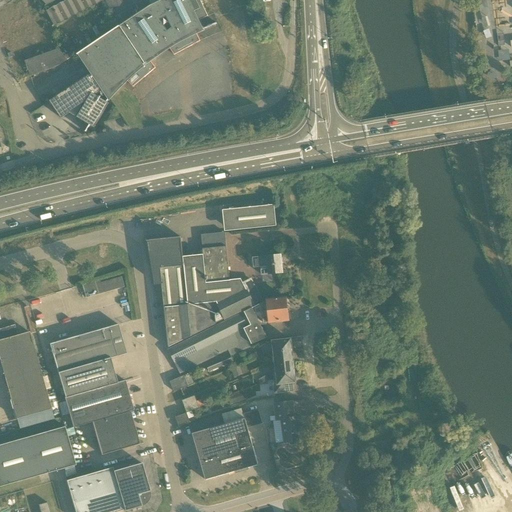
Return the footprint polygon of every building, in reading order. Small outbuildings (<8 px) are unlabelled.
[(42,0),(47,5),(46,5),(47,5),(48,5),(50,10),(47,11),(54,26),(103,0),(69,0),(57,6),(55,1),(56,1),(55,0),(54,0),(42,0)] [(160,0),(150,5),(117,27),(108,33),(109,33),(77,55),(80,54),(92,73),(110,98),(117,91),(127,81),(133,87),(155,68),(150,61),(159,54),(169,47),(174,55),(200,41),(196,33),(201,30),(197,21),(208,16),(199,0),(160,0)] [(108,33),(117,27),(150,5),(146,0),(105,0),(115,18),(104,24),(108,33)] [(64,56),(59,49),(25,61),(30,76),(57,66),(77,53),(75,49),(64,56)] [(85,132),(86,132),(90,125),(94,128),(109,104),(107,102),(110,98),(92,73),(50,101),(61,119),(86,102),(77,118),(89,125),(85,132)] [(274,205),(228,210),(231,231),(276,226),(274,205)] [(169,348),(169,347),(215,324),(215,323),(253,304),(241,279),(229,280),(225,235),(201,237),(203,255),(183,257),(181,237),(147,241),(149,241),(156,283),(161,283),(162,292),(163,292),(163,295),(164,310),(165,310),(165,313),(164,313),(165,319),(166,319),(166,322),(165,322),(166,325),(167,332),(166,333),(168,348),(169,348)] [(281,255),(253,258),(254,267),(261,267),(262,275),(283,273),(281,255)] [(121,277),(83,288),(86,298),(124,287),(121,277)] [(252,277),(242,282),(253,304),(263,299),(252,277)] [(285,298),(265,300),(267,323),(270,322),(288,320),(288,318),(289,317),(288,314),(287,313),(286,305),(287,304),(287,301),(286,300),(285,298)] [(57,374),(64,398),(117,383),(110,358),(126,354),(117,324),(49,344),(57,374)] [(29,332),(17,336),(14,325),(0,329),(0,362),(16,419),(51,409),(29,332)] [(367,332),(354,333),(356,350),(367,349),(368,344),(367,332)] [(272,340),(273,342),(273,348),(271,348),(271,352),(292,350),(290,338),(272,340)] [(262,349),(250,354),(252,359),(264,354),(262,349)] [(292,350),(271,352),(272,356),(274,356),(275,363),(293,361),(292,350)] [(233,361),(231,357),(206,367),(208,371),(233,361)] [(293,361),(275,363),(276,369),(274,370),(274,374),(294,372),(293,361)] [(240,366),(231,369),(234,377),(243,374),(240,366)] [(274,383),(275,393),(293,391),(293,383),(296,383),(294,372),(274,374),(275,378),(277,378),(277,383),(274,383)] [(183,376),(179,378),(170,382),(174,392),(188,386),(183,376)] [(73,428),(92,422),(91,422),(129,411),(133,410),(124,380),(117,383),(64,398),(73,428)] [(241,401),(238,393),(228,397),(230,405),(241,401)] [(199,408),(194,396),(182,400),(186,413),(199,408)] [(274,427),(266,428),(269,445),(289,442),(289,444),(291,445),(296,445),(297,443),(297,441),(302,441),(300,425),(302,425),(301,417),(294,418),(292,401),(275,403),(276,416),(272,416),(274,427)] [(243,414),(244,419),(192,434),(205,480),(258,465),(247,427),(262,422),(259,410),(243,414)] [(139,444),(129,411),(91,422),(92,422),(101,455),(139,444)] [(6,420),(0,421),(0,432),(9,430),(6,420)] [(64,427),(0,444),(0,486),(75,465),(64,427)] [(124,510),(124,511),(141,506),(140,505),(142,504),(144,503),(145,501),(147,498),(148,496),(148,494),(149,491),(141,463),(113,471),(124,510)] [(66,477),(76,474),(74,467),(64,469),(66,477)] [(85,475),(95,511),(115,511),(124,510),(113,471),(112,467),(85,475)] [(66,481),(74,511),(95,511),(85,475),(66,481)] [(50,511),(47,502),(38,505),(40,511),(50,511)]
